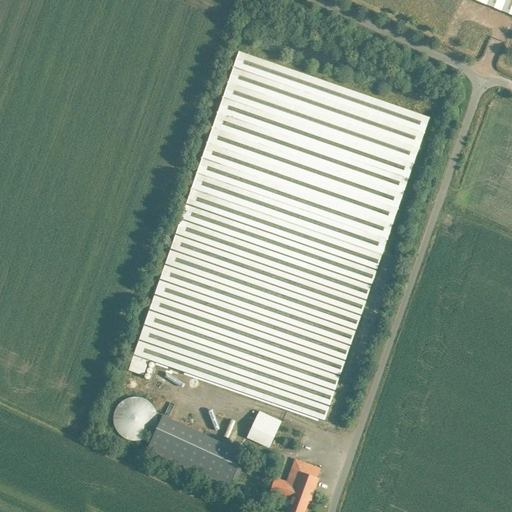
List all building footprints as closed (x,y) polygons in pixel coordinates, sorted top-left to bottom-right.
[(511,0),(473,0),(511,15),(511,0)] [(191,190),(133,356),(128,371),(151,379),(156,364),(324,422),(382,255),(429,118),(239,52),(191,190)] [(150,434),(154,429),(156,423),(156,417),(154,410),(150,405),(145,401),(139,399),(132,400),(125,402),(120,406),(116,413),(115,419),(116,426),(119,433),(124,437),(131,440),(138,440),(145,439),(150,434)] [(281,422),(259,412),(247,438),(269,448),(281,422)] [(163,415),(146,453),(228,489),(245,452),(163,415)] [(287,511),(304,511),(309,501),(310,502),(319,479),(317,478),(320,469),(311,465),(295,460),(287,483),(275,478),(270,493),(291,500),(287,511)] [(247,472),(257,474),(259,466),(249,464),(247,472)]
